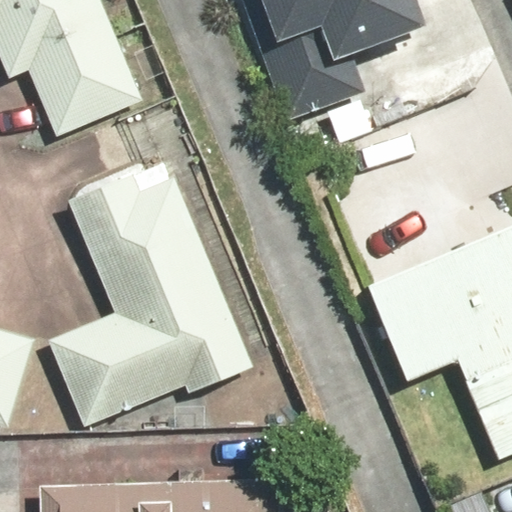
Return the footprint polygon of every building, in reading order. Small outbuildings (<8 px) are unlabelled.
[(52,139),(137,103),(92,0),(0,0),(0,76),(3,82),(23,73),(52,139)] [(254,52),(280,124),(359,95),(344,57),(412,31),(400,0),(245,0),(263,48),(254,52)] [(129,175),(61,204),(109,315),(42,343),(80,430),(180,387),(184,397),(249,369),(167,180),(164,181),(157,165),(130,177),(129,175)] [(511,224),(358,291),(399,385),(449,363),(492,463),(511,454),(511,224)] [(0,428),(3,429),(29,342),(0,333),(0,428)] [(258,511),(257,484),(43,491),(43,511),(258,511)]
